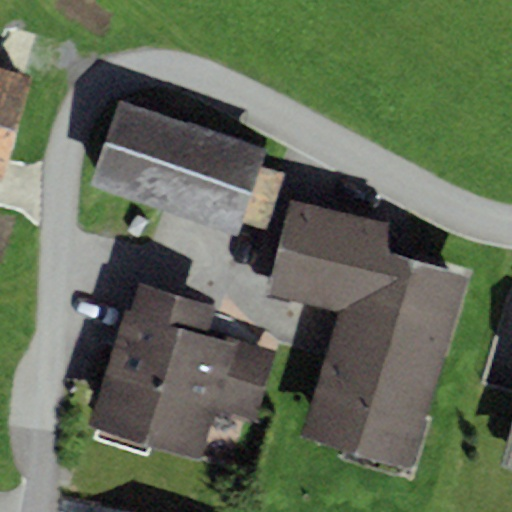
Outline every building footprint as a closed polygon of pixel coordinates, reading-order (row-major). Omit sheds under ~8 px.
[(0,183),(1,184),(32,80),(0,69),(0,183)] [(88,186),(236,235),(240,221),(259,166),(265,147),(117,99),(88,186)] [(240,221),(266,229),(283,174),(259,166),(240,221)] [(289,200),(267,294),(339,312),(298,435),(409,470),(468,276),(387,252),(387,222),(289,200)] [(122,309),(86,425),(201,461),(217,411),(238,346),(204,335),(212,308),(138,285),(130,312),(122,309)] [(254,422),(277,351),(239,338),(238,346),(217,411),(254,422)] [(511,421),(498,471),(511,474),(511,421)]
